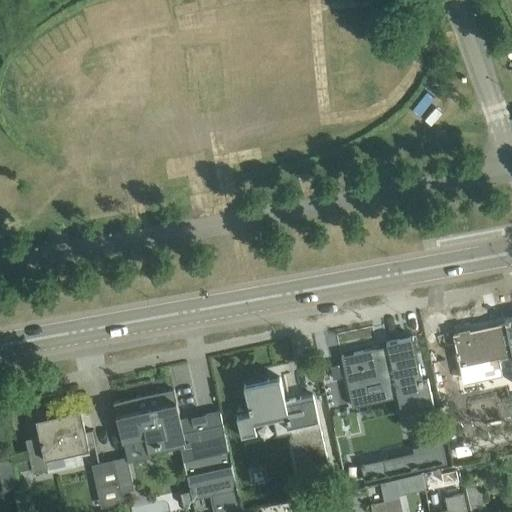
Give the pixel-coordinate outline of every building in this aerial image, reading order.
[(511,317),(505,319),(505,323),(454,334),(458,352),(456,352),(457,358),(458,366),(511,355),(511,317)] [(373,346),(373,349),(342,355),(346,375),(349,390),(394,378),(401,410),(433,402),(432,398),(428,378),(423,380),(413,336),(386,341),(389,353),(381,355),(378,345),(373,346)] [(297,466),(308,464),(310,470),(329,466),(313,394),(285,400),(280,377),(244,385),(251,414),(238,416),(242,436),(257,434),(254,422),(271,419),(274,434),(290,431),(297,466)] [(131,402),(115,406),(121,433),(143,428),(148,451),(180,444),(191,496),(197,495),(196,491),(210,488),(215,511),(214,511),(219,511),(240,508),(219,410),(180,418),(174,388),(130,398),(131,402)] [(37,423),(38,428),(40,435),(26,438),(33,470),(48,467),(46,457),(89,447),(81,409),(66,412),(67,416),(37,423)] [(422,451),(398,457),(402,472),(449,462),(441,427),(417,432),(422,451)] [(122,493),(135,490),(128,457),(114,459),(122,493)] [(122,493),(114,459),(93,464),(100,498),(122,493)] [(471,509),(486,506),(480,479),(465,482),(471,509)] [(456,511),(458,511),(460,511),(471,509),(465,482),(451,485),(455,506),(456,511)] [(402,511),(396,483),(382,486),(385,500),(385,501),(387,511),(402,511)] [(387,511),(385,501),(371,504),(372,511),(387,511)]
